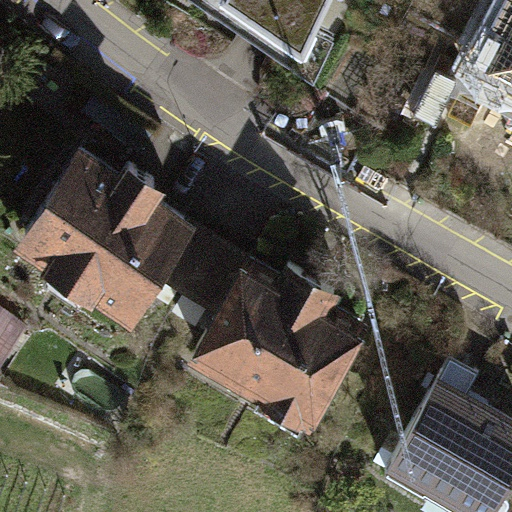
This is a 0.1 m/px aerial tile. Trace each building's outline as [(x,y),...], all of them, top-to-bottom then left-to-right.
[(242,0),(278,24),(289,5),(314,16),(323,0),(242,0)] [(501,17),(477,66),(511,83),(511,0),(501,0),(494,13),(501,17)] [(81,142),(25,225),(52,244),(48,250),(89,278),(93,272),(129,296),(150,265),(186,213),(148,187),(155,177),(127,158),(120,168),(81,142)] [(217,232),(186,213),(150,265),(183,285),(217,232)] [(248,251),(217,232),(183,285),(216,305),(248,251)] [(216,305),(194,343),(259,381),(254,390),(300,416),(359,315),(327,296),(334,285),(289,258),(281,271),(248,251),(216,305)] [(0,370),(0,371),(22,331),(0,319),(0,370)] [(450,351),(385,463),(424,485),(431,474),(486,506),(511,461),(511,416),(464,389),(477,367),(450,351)]
